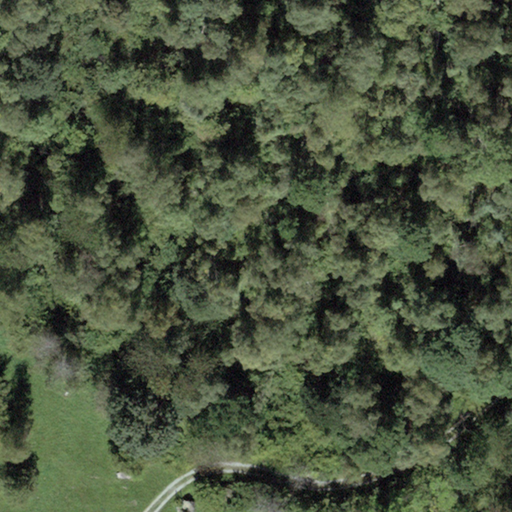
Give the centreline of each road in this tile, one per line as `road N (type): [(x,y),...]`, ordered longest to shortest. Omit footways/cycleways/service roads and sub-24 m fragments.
road 1 (track): [(265,478),(406,470),(460,436),(511,387)]
road 2 (unclassified): [(154,511),(199,470),(265,478)]
